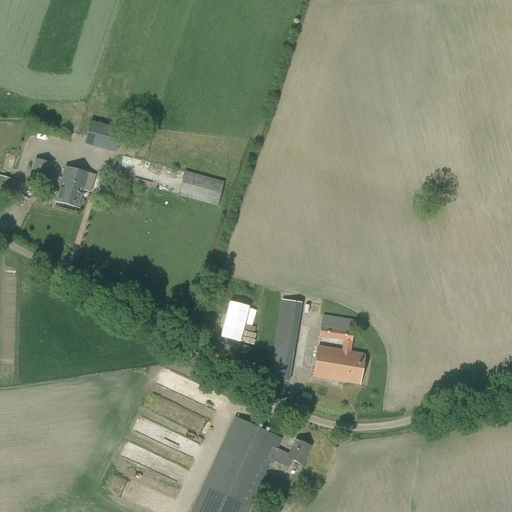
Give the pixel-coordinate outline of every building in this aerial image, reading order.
[(147,152),(151,137),(89,121),(83,145),(116,154),(118,145),(141,151),(141,150),(147,152)] [(217,206),(223,182),(184,172),(123,155),(117,179),(178,196),(217,206)] [(46,183),(47,177),(51,163),(34,158),(29,178),(46,183)] [(73,204),(72,206),(79,208),(79,206),(81,206),(82,206),(84,201),(83,199),(81,199),(88,174),(65,167),(61,180),(67,182),(67,183),(71,184),(68,195),(74,197),(72,204),(73,204)] [(0,190),(3,191),(6,192),(10,179),(0,176),(0,190)] [(55,202),(72,206),(73,204),(72,204),(74,197),(68,195),(71,184),(67,183),(67,182),(61,180),(55,202)] [(109,190),(111,182),(101,180),(97,191),(98,191),(97,197),(102,198),(104,189),(109,190)] [(289,383),(301,312),(303,304),(281,300),(267,379),(289,383)] [(350,353),(354,327),(353,327),(354,320),(322,315),(318,338),(342,342),(341,351),(317,347),(312,377),(359,385),(364,355),(350,353)] [(289,455),(276,449),(281,439),(236,419),(192,511),(221,511),(228,497),(250,507),(271,461),(288,469),(292,461),(302,465),(310,447),(296,440),(289,455)]
